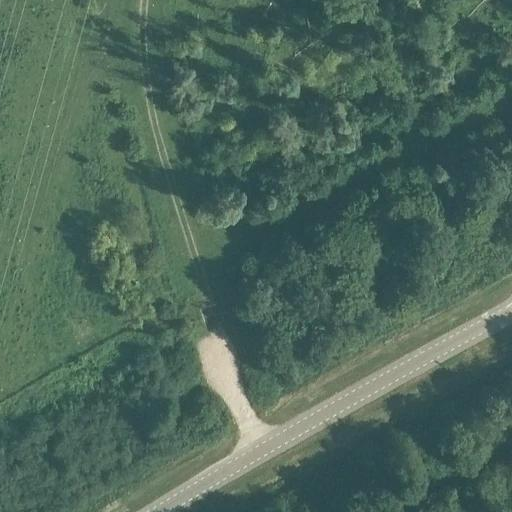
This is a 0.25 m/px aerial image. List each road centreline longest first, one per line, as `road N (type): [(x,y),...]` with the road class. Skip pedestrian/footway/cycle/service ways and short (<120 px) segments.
road 1 (track): [(142,0),(141,88),(244,419),(263,450)]
road 2 (tertiary): [(160,511),(511,313)]
